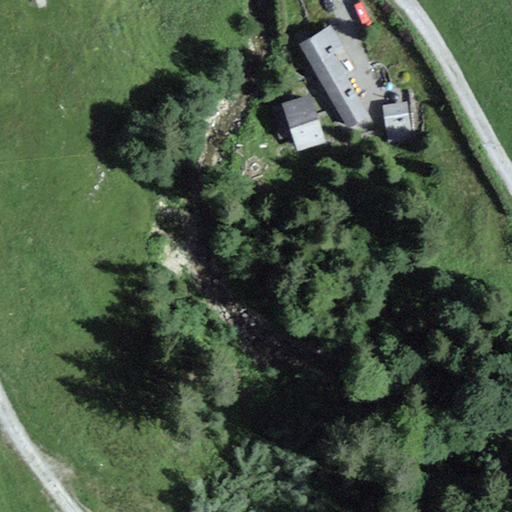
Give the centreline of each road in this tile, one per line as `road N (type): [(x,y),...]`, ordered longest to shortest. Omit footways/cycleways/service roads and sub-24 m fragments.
road 1 (track): [(407,0),(511,175)]
road 2 (track): [(0,407),(8,432),(69,511)]
